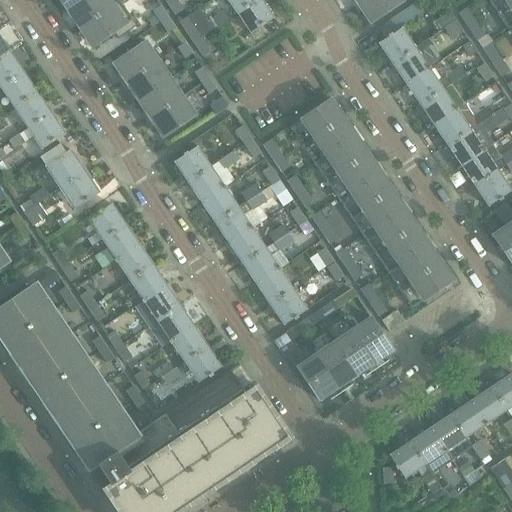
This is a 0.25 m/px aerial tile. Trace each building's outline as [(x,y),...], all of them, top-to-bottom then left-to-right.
[(61,0),(69,11),(85,0),(61,0)] [(85,0),(69,11),(80,27),(78,28),(78,29),(120,2),(119,0),(113,4),(110,0),(85,0)] [(175,0),(170,0),(166,3),(175,16),(183,11),(175,0)] [(227,0),(237,14),(258,0),(227,0)] [(260,0),(258,0),(237,14),(251,35),(274,19),(260,0)] [(401,0),(366,0),(357,6),(370,24),(403,2),(401,0)] [(511,0),(487,0),(509,32),(511,30),(511,0)] [(120,2),(78,29),(80,31),(82,30),(93,47),(114,34),(118,40),(137,27),(120,2)] [(415,5),(394,18),(401,29),(422,16),(415,5)] [(153,12),(160,23),(168,18),(160,7),(153,12)] [(466,8),(458,14),(465,23),(472,18),(466,8)] [(224,13),(213,20),(218,27),(229,20),(224,13)] [(168,18),(160,23),(167,34),(175,29),(168,18)] [(187,18),(180,23),(194,43),(201,38),(187,18)] [(472,18),(465,23),(471,32),(479,27),(472,18)] [(456,22),(445,29),(452,40),(463,32),(456,22)] [(479,27),(471,32),(477,41),(485,36),(479,27)] [(388,38),(379,44),(388,57),(392,64),(392,65),(415,49),(401,29),(392,35),(391,34),(388,36),(388,38)] [(0,59),(10,53),(0,38),(0,59)] [(202,39),(194,44),(203,57),(211,52),(202,39)] [(415,49),(392,65),(393,65),(406,85),(429,69),(429,70),(443,61),(428,40),(415,49)] [(146,42),(113,65),(125,83),(158,61),(146,42)] [(469,42),(461,47),(469,58),(477,53),(469,42)] [(185,43),(177,48),(185,59),(192,54),(185,43)] [(490,44),(483,50),(489,59),(497,53),(490,44)] [(10,53),(0,59),(0,87),(1,89),(24,73),(10,53)] [(497,53),(489,59),(495,68),(503,63),(497,53)] [(125,83),(137,102),(171,79),(158,61),(125,83)] [(503,63),(495,68),(501,77),(509,72),(503,63)] [(484,64),(476,69),(485,83),(493,77),(484,64)] [(460,67),(446,77),(451,84),(465,75),(460,67)] [(194,73),(202,84),(209,79),(202,68),(194,73)] [(429,69),(406,85),(420,106),(443,90),(451,84),(446,77),(438,83),(429,70),(429,69)] [(24,73),(1,89),(14,109),(37,94),(24,73)] [(171,79),(137,102),(150,120),(183,98),(171,79)] [(209,79),(202,84),(209,95),(216,90),(209,79)] [(443,90),(420,106),(434,126),(456,110),(465,105),(451,84),(443,90)] [(37,94),(14,109),(28,130),(51,114),(37,94)] [(488,108),(473,117),(478,125),(480,124),(493,115),(503,109),(503,110),(511,104),(505,96),(488,108)] [(196,116),(183,98),(150,120),(162,138),(196,116)] [(222,98),(209,106),(215,114),(215,115),(228,107),(222,98)] [(355,136),(343,118),(331,100),(289,128),(314,164),(355,136)] [(511,105),(511,104),(503,110),(511,122),(511,105)] [(456,110),(434,126),(447,146),(470,131),(478,125),(473,117),(465,105),(456,110)] [(51,114),(28,130),(42,150),(65,135),(51,114)] [(470,131),(447,146),(461,166),(484,151),(492,145),(494,144),(480,124),(478,125),(470,131)] [(235,132),(244,145),(251,140),(242,127),(235,132)] [(20,135),(9,142),(13,149),(24,142),(20,135)] [(380,172),(368,154),(355,136),(314,164),(338,200),(380,172)] [(261,154),(251,140),(244,145),(253,159),(261,154)] [(271,140),(263,146),(269,155),(277,149),(271,140)] [(484,151),(461,166),(475,187),(497,171),(506,166),(501,158),(492,145),(484,151)] [(184,156),(174,163),(188,183),(211,168),(197,147),(187,154),(186,152),(183,155),(184,156)] [(277,149),(269,155),(275,164),(283,159),(277,149)] [(70,150),(45,167),(60,189),(85,172),(70,150)] [(511,150),(501,158),(506,166),(511,161),(511,150)] [(233,152),(219,162),(224,170),(239,160),(233,152)] [(283,159),(275,164),(281,173),(289,168),(283,159)] [(211,168),(188,183),(202,203),(224,188),(211,168)] [(270,168),(262,173),(271,186),(279,181),(270,168)] [(502,200),(501,198),(511,192),(497,171),(475,187),(488,207),(498,201),(499,202),(502,200)] [(85,172),(60,189),(74,210),(99,194),(85,172)] [(404,208),(392,190),(380,172),(338,200),(363,236),(404,208)] [(287,181),(293,191),(301,185),(295,176),(287,181)] [(293,191),(299,200),(307,194),(301,185),(293,191)] [(256,186),(242,195),(247,203),(261,193),(256,186)] [(224,188),(202,203),(215,224),(238,208),(224,188)] [(44,189),(30,198),(35,205),(49,196),(44,189)] [(261,193),(247,203),(252,210),(266,201),(261,193)] [(299,200),(306,209),(313,204),(307,194),(299,200)] [(511,212),(507,204),(501,208),(511,224),(511,212)] [(98,213),(89,220),(102,240),(125,225),(111,205),(102,211),(101,210),(98,212),(98,213)] [(31,208),(24,213),(33,226),(41,221),(31,208)] [(238,208),(215,224),(229,244),(252,229),(238,208)] [(297,208),(289,213),(298,227),(306,222),(297,208)] [(429,244),(417,226),(404,208),(363,236),(387,273),(429,244)] [(496,212),(505,227),(492,236),(511,265),(511,224),(501,208),(496,212)] [(311,217),(317,226),(325,221),(319,212),(311,217)] [(8,218),(15,229),(23,224),(16,213),(8,218)] [(317,226),(323,235),(331,230),(325,221),(317,226)] [(306,222),(298,227),(305,236),(313,231),(307,222),(306,222)] [(23,224),(15,229),(23,240),(30,235),(23,224)] [(125,225),(102,240),(116,261),(139,245),(125,225)] [(283,227),(269,236),(274,243),(288,234),(283,227)] [(252,229),(229,244),(243,265),(265,249),(252,229)] [(323,235),(330,245),(337,239),(331,230),(323,235)] [(288,234),(274,243),(279,251),(293,242),(288,234)] [(453,281),(441,263),(429,244),(387,273),(412,309),(453,281)] [(139,245),(116,261),(130,281),(153,266),(139,245)] [(265,249),(243,265),(256,285),(279,270),(265,249)] [(317,254),(326,268),(334,263),(325,249),(317,254)] [(336,254),(342,263),(350,258),(344,249),(336,254)] [(52,255),(61,269),(69,263),(60,250),(52,255)] [(0,252),(0,275),(11,269),(0,252)] [(342,263),(348,272),(356,267),(350,258),(342,263)] [(78,277),(69,263),(61,269),(70,282),(78,277)] [(334,263),(326,268),(336,282),(343,277),(334,263)] [(153,266),(130,281),(143,302),(166,286),(153,266)] [(356,267),(348,272),(355,282),(362,276),(356,267)] [(279,270),(256,285),(270,305),(293,290),(279,270)] [(0,309),(0,337),(28,379),(48,409),(62,429),(82,458),(108,497),(118,511),(179,511),(199,499),(200,500),(212,492),(211,490),(215,488),(216,489),(228,481),(227,480),(249,465),(250,466),(262,458),(261,457),(264,455),(264,454),(265,456),(278,447),(277,446),(289,438),(277,421),(267,405),(267,406),(252,384),(243,390),(178,433),(166,417),(165,415),(157,420),(55,272),(31,289),(30,289),(0,309)] [(368,285),(360,290),(366,299),(374,294),(368,285)] [(166,286),(143,302),(157,322),(180,307),(166,286)] [(293,290),(270,305),(284,326),(293,319),(294,321),(298,318),(297,317),(306,310),(293,290)] [(80,297),(89,309),(96,304),(88,291),(80,297)] [(374,294),(366,299),(373,308),(380,303),(374,294)] [(343,295),(332,302),(337,310),(348,303),(343,295)] [(332,302),(321,310),(326,317),(337,310),(332,302)] [(380,303),(373,308),(379,317),(387,312),(380,303)] [(96,304),(89,309),(97,322),(105,317),(96,304)] [(180,307),(157,322),(171,342),(194,327),(180,307)] [(405,322),(397,311),(381,321),(389,333),(405,322)] [(370,318),(352,330),(374,364),(393,351),(370,318)] [(307,319),(296,326),(301,334),(312,327),(307,319)] [(296,326),(285,334),(291,341),(301,334),(296,326)] [(194,327),(171,342),(184,363),(207,347),(194,327)] [(352,330),(333,343),(356,376),(374,364),(352,330)] [(107,337),(116,350),(123,345),(115,332),(107,337)] [(333,343),(315,355),(337,389),(356,376),(333,343)] [(123,345),(116,350),(124,363),(132,357),(123,345)] [(212,376),(211,374),(221,368),(207,347),(184,363),(198,383),(208,376),(209,378),(212,376)] [(315,355),(296,368),(319,401),(337,389),(315,355)] [(164,387),(181,376),(176,368),(159,379),(164,387)] [(141,371),(134,376),(143,390),(151,385),(141,371)] [(491,388),(507,411),(511,406),(511,374),(491,388)] [(491,388),(471,401),(486,424),(507,411),(491,388)] [(471,401),(451,415),(466,438),(486,424),(471,401)] [(451,415),(430,429),(445,452),(466,438),(451,415)] [(430,429),(410,443),(425,465),(445,452),(430,429)] [(472,446),(481,461),(489,456),(479,441),(472,446)] [(396,466),(394,467),(397,470),(398,469),(405,479),(425,465),(410,443),(389,456),(396,466)] [(467,462),(457,469),(464,479),(474,472),(467,462)] [(494,476),(503,490),(511,485),(502,471),(494,476)] [(431,474),(423,479),(433,493),(440,488),(431,474)] [(450,484),(443,489),(450,499),(457,494),(450,484)] [(511,486),(511,485),(503,490),(511,502),(511,486)]
